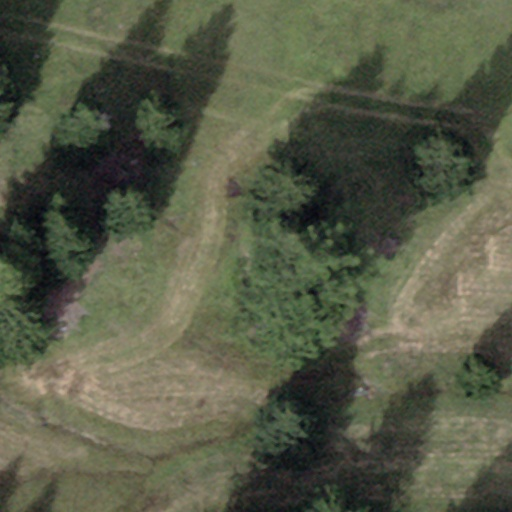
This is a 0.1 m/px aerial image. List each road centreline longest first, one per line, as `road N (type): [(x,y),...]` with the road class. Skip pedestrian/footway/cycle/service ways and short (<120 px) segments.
road 1 (track): [(190,511),(319,485),(511,476)]
road 2 (track): [(0,15),(14,14),(148,75)]
